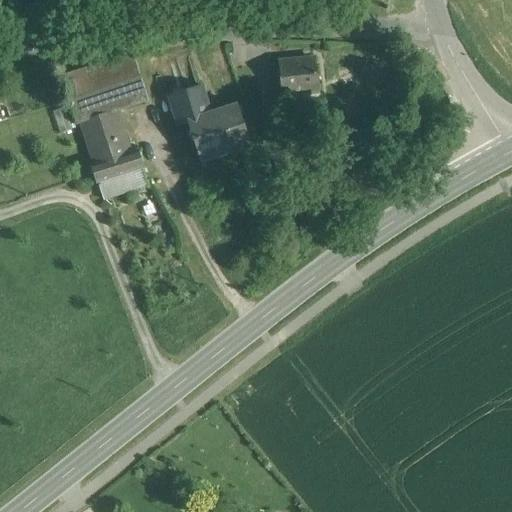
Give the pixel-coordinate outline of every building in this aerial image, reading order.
[(132,55),(108,63),(119,98),(143,89),(132,55)] [(314,59),(302,60),(302,58),(290,59),(290,61),(278,62),(281,95),(295,93),(319,91),(317,72),(316,72),(314,59)] [(108,63),(79,73),(86,97),(72,101),(79,122),(81,121),(115,111),(123,109),(119,98),(108,63)] [(238,106),(209,115),(200,85),(169,95),(178,126),(188,123),(198,159),(215,154),(219,164),(251,154),(248,144),(249,143),(238,106)] [(320,109),(319,91),(295,93),(297,111),(320,109)] [(262,107),(261,107),(262,125),(285,123),(283,105),(271,106),(271,104),(262,105),(262,107)] [(115,111),(81,121),(95,163),(90,165),(96,184),(143,168),(137,149),(128,152),(115,111)] [(178,126),(168,130),(181,171),(201,165),(198,159),(188,123),(178,126)]
